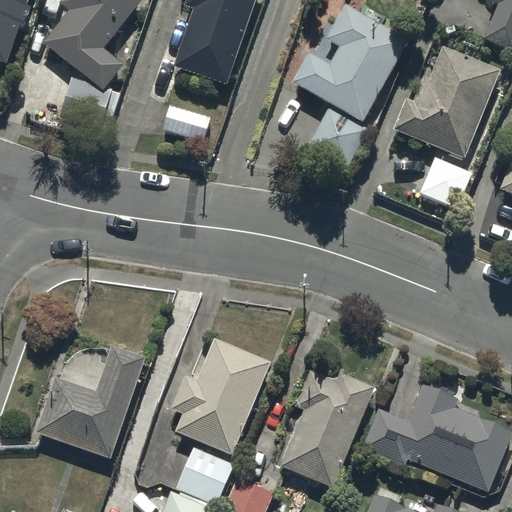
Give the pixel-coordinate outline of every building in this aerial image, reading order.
[(27,5),(28,0),(0,0),(0,63),(6,66),(19,28),(23,29),(31,6),(27,5)] [(62,0),(60,2),(70,10),(45,43),(91,79),(73,74),(60,118),(110,132),(121,91),(108,88),(124,67),(103,50),(142,0),(62,0)] [(227,84),(255,0),(187,0),(186,5),(194,7),(174,66),(227,84)] [(511,0),(490,0),(490,1),(498,4),(484,39),(511,50),(511,0)] [(364,123),(409,41),(345,6),(326,40),(341,47),(331,65),(309,53),(292,84),(364,123)] [(406,98),(393,130),(465,159),(501,70),(442,45),(428,79),(424,77),(414,101),(406,98)] [(211,118),(169,105),(162,129),(203,142),(211,118)] [(370,131),(328,107),(306,146),(348,170),(370,131)] [(474,174),(435,157),(419,192),(459,209),(474,174)] [(511,195),(511,163),(501,191),(511,195)] [(269,361),(212,338),(195,380),(184,376),(170,409),(182,414),(175,432),(232,456),(269,361)] [(144,357),(110,346),(95,391),(54,378),(35,432),(109,459),(144,357)] [(335,382),(309,371),(294,406),(303,410),(280,466),(332,487),(374,386),(339,372),(335,382)] [(453,399),(421,386),(407,422),(378,411),(363,450),(405,466),(407,461),(488,492),(511,429),(451,406),(453,399)] [(233,464),(192,447),(175,490),(215,506),(233,464)] [(264,511),(273,492),(237,478),(223,511),(264,511)] [(212,511),(213,511),(171,493),(163,511),(212,511)] [(432,511),(416,511),(374,494),(366,511),(455,511),(436,504),(432,511)]
